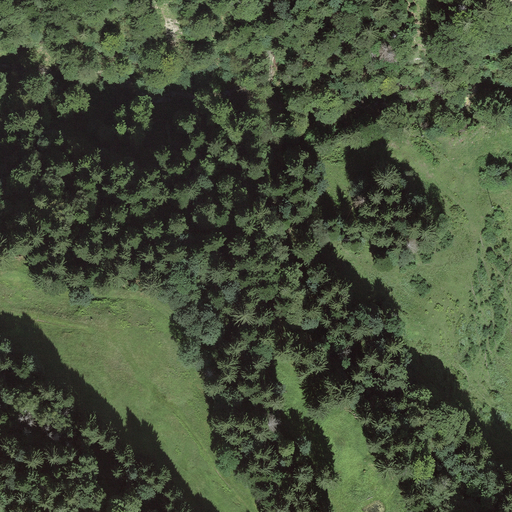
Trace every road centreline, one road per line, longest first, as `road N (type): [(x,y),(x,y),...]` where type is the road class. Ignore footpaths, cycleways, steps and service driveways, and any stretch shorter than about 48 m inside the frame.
road 1 (track): [(0,276),(156,303),(271,416),(338,511)]
road 2 (track): [(252,511),(115,341),(78,324),(0,310)]
